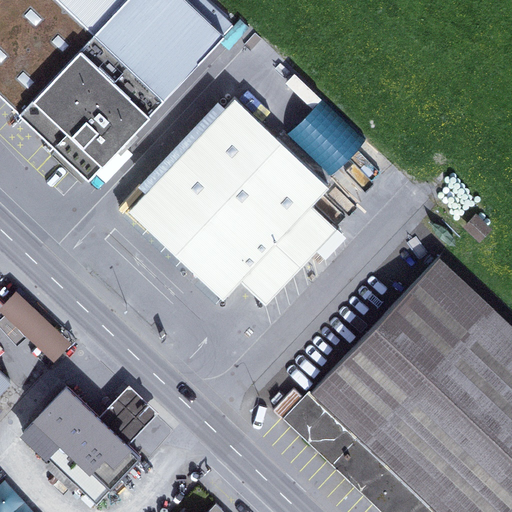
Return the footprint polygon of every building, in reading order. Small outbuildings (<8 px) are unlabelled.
[(0,0),(0,92),(19,111),(95,31),(61,0),(0,0)] [(124,0),(95,31),(164,97),(233,25),(206,0),(124,0)] [(164,97),(95,31),(19,111),(89,177),(164,97)] [(265,303),(337,228),(311,203),(329,185),(235,97),(129,208),(223,297),(240,279),(265,303)] [(216,304),(223,297),(129,208),(122,216),(216,304)] [(480,237),(488,228),(476,217),(468,226),(480,237)] [(387,511),(511,511),(511,316),(444,252),(287,417),(387,511)] [(0,308),(54,359),(71,341),(16,289),(0,306),(0,308)] [(0,390),(10,380),(0,370),(0,390)] [(128,443),(159,411),(129,383),(99,416),(128,443)] [(99,416),(67,386),(23,431),(87,493),(96,500),(97,501),(140,455),(128,443),(99,416)] [(92,504),(96,500),(87,493),(84,496),(92,504)] [(225,511),(216,503),(207,511),(225,511)]
